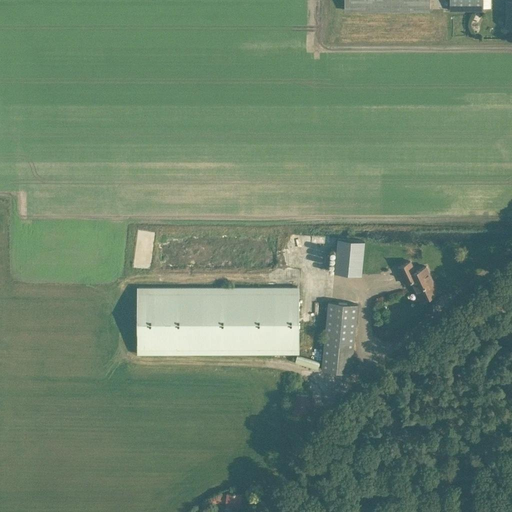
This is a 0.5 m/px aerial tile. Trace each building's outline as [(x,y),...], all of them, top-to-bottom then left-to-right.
[(429,0),(344,0),(344,10),(426,10),(429,11),(429,9),(429,7),(429,0)] [(450,0),(450,11),(484,10),(483,0),(450,0)] [(337,237),(337,238),(334,272),(361,275),(365,240),(337,237)] [(410,260),(398,266),(405,283),(412,280),(421,299),(438,291),(426,265),(415,270),(410,260)] [(299,353),(299,286),(137,286),(138,353),(299,353)] [(328,300),(326,323),(322,368),(351,371),(358,303),(328,300)] [(296,354),(294,361),(317,368),(319,361),(296,354)] [(297,397),(296,413),(306,414),(307,398),(297,397)] [(237,505),(241,506),(242,495),(227,493),(218,492),(218,493),(218,502),(226,503),(226,505),(226,509),(228,510),(227,511),(236,511),(237,510),(237,505)]
